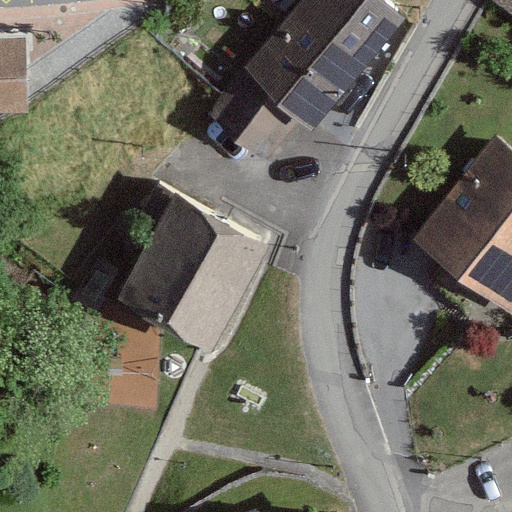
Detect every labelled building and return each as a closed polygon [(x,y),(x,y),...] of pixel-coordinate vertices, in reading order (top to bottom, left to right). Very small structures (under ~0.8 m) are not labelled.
[(310,0),(215,120),(263,160),(297,122),(310,133),(409,22),(383,0),(310,0)] [(0,36),(0,108),(20,108),(19,36),(0,36)] [(511,144),(495,131),(416,230),(511,305),(511,144)] [(206,338),(265,234),(175,184),(116,288),(206,338)] [(166,338),(103,334),(99,396),(162,400),(166,338)] [(344,511),(341,501),(307,511),(258,511),(257,508),(244,511),(344,511)]
